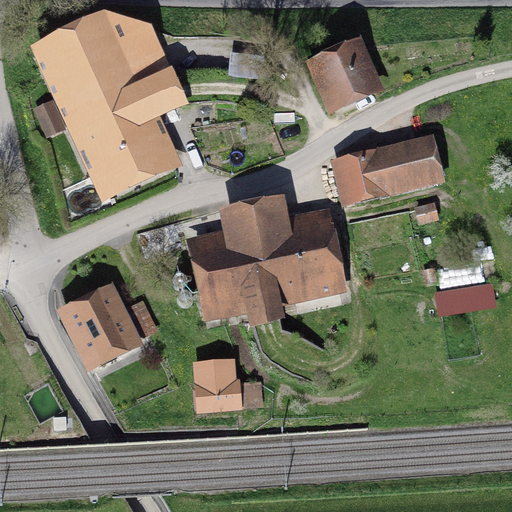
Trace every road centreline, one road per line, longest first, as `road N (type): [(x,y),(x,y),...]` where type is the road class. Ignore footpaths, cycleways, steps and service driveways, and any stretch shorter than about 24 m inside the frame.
road 1 (unclassified): [(511,69),(407,100),(295,164),(154,209),(29,265)]
road 2 (unclassified): [(29,265),(44,332),(150,511)]
road 3 (unclassified): [(0,113),(29,265)]
